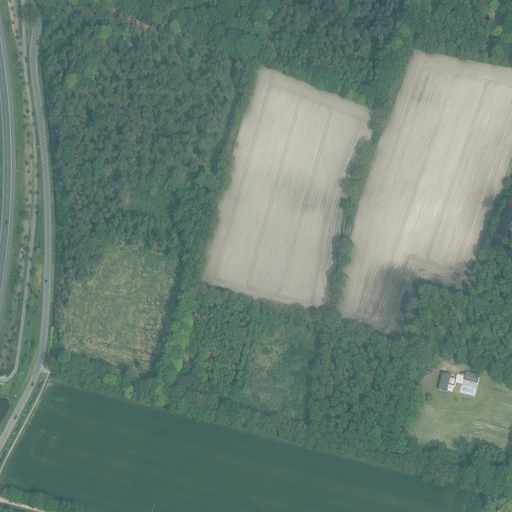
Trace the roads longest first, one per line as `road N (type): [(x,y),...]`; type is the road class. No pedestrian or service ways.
road 1 (secondary): [(0,444),(30,388),(45,335),(48,182),(33,49),(50,0)]
road 2 (motorway): [(0,269),(7,173),(0,59)]
